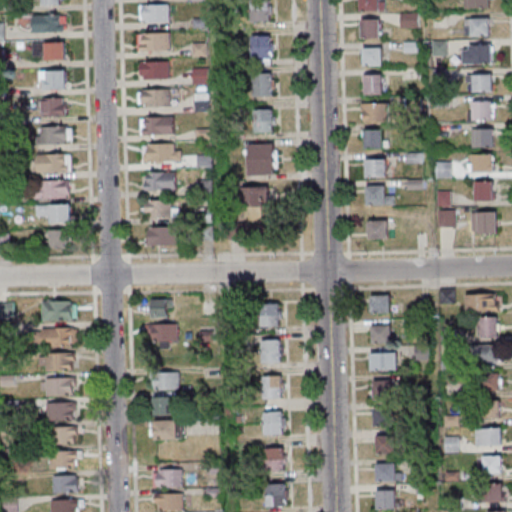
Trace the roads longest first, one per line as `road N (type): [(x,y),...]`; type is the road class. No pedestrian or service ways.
road 1 (residential): [(122,511),(105,0)]
road 2 (tertiary): [(335,511),(318,0)]
road 3 (residential): [(0,276),(511,266)]
